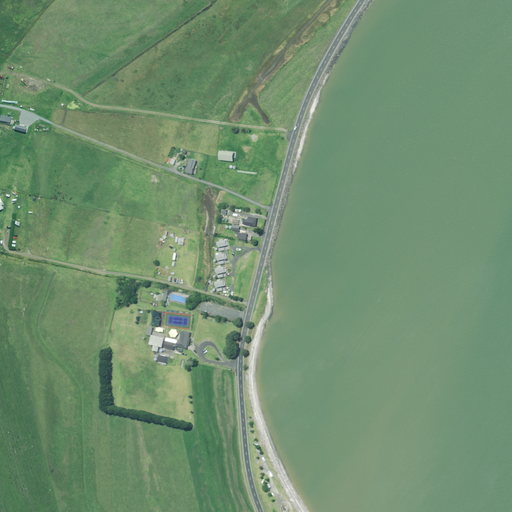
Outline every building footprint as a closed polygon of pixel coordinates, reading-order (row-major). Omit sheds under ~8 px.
[(251,141),(246,140),(242,160),(250,161),(254,142),(251,141)] [(235,152),(222,151),(221,160),(235,161),(235,152)] [(198,161),(192,159),(188,173),(194,174),(198,161)] [(258,219),(250,218),(250,220),(245,219),(245,225),(257,226),(258,219)] [(167,291),(166,296),(159,294),(157,300),(162,301),(164,302),(164,301),(168,302),(170,292),(167,291)] [(156,327),(150,326),(148,334),(154,336),(156,327)] [(185,342),(181,341),(179,347),(191,350),(195,332),(187,330),(185,342)] [(156,336),(153,345),(165,348),(168,339),(156,336)] [(179,344),(170,341),(168,348),(177,351),(179,344)] [(170,356),(161,354),(160,360),(169,362),(168,364),(176,365),(177,360),(169,358),(170,356)]
